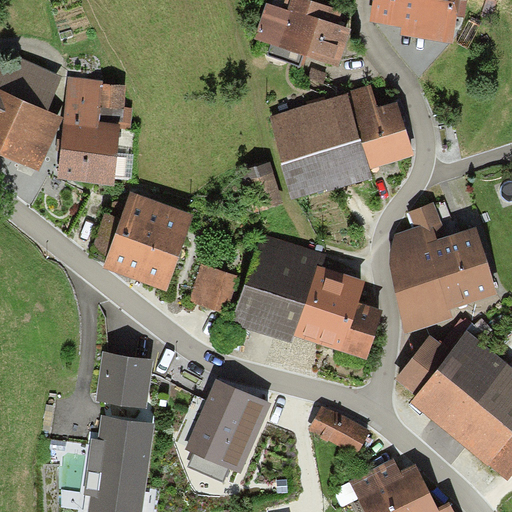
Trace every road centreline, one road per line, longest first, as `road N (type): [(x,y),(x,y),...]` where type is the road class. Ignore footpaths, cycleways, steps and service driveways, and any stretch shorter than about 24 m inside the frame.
road 1 (residential): [(365,0),(368,36),(406,78),(428,152),(380,248),(391,323),(375,408)]
road 2 (residential): [(0,202),(180,340),(269,379),(375,408)]
road 3 (residential): [(375,408),(477,511)]
